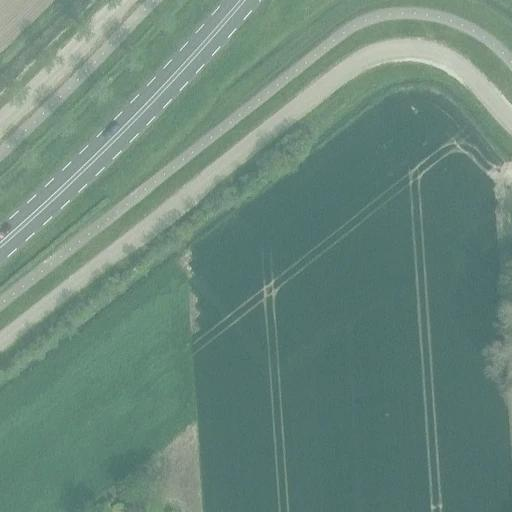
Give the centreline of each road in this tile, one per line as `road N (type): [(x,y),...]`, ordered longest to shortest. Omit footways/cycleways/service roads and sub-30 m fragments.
road 1 (unclassified): [(0,343),(374,55),(427,52),(482,90),(511,124)]
road 2 (primary): [(240,0),(111,142),(0,243)]
road 3 (unclassified): [(126,0),(0,122)]
